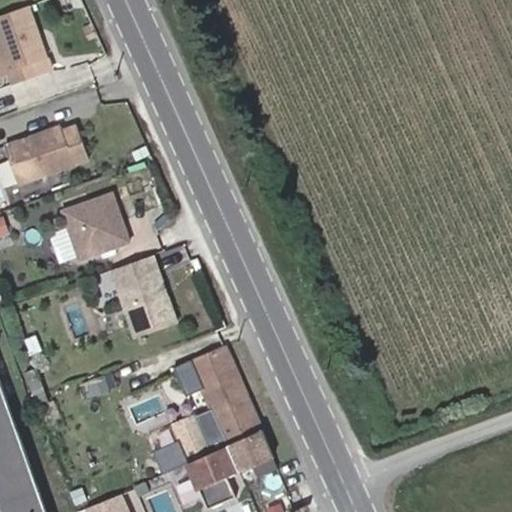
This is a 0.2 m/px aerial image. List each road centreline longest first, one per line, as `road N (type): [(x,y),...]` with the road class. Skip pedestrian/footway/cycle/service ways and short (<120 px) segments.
road 1 (primary): [(126,0),(347,491)]
road 2 (unclassified): [(347,491),(511,429)]
